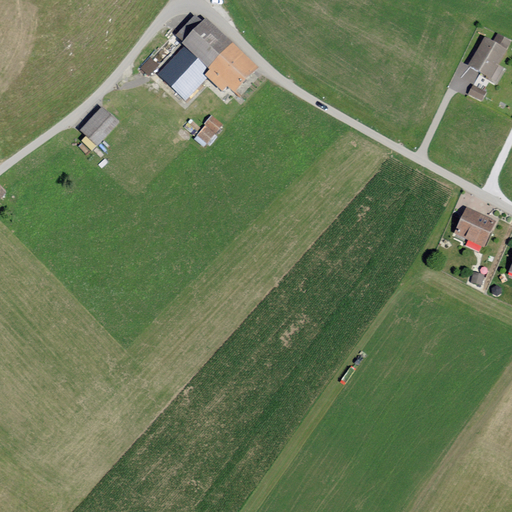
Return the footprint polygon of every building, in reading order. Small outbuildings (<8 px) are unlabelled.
[(202,25),(194,18),(175,38),(182,45),(181,47),(183,49),(157,77),(182,100),(203,77),(222,94),(227,89),(235,96),(258,70),(205,21),(202,25)] [(511,43),(497,35),(493,43),(485,38),(468,67),(491,80),(511,43)] [(157,68),(149,61),(140,70),(148,78),(157,68)] [(486,93),(473,87),(468,95),(481,102),(486,93)] [(119,125),(101,110),(80,133),(97,149),(119,125)] [(221,128),(211,119),(203,128),(205,129),(196,139),(204,147),(221,128)] [(454,235),(484,249),(496,223),(467,209),(454,235)] [(482,287),(484,276),(473,274),(471,284),(482,287)]
